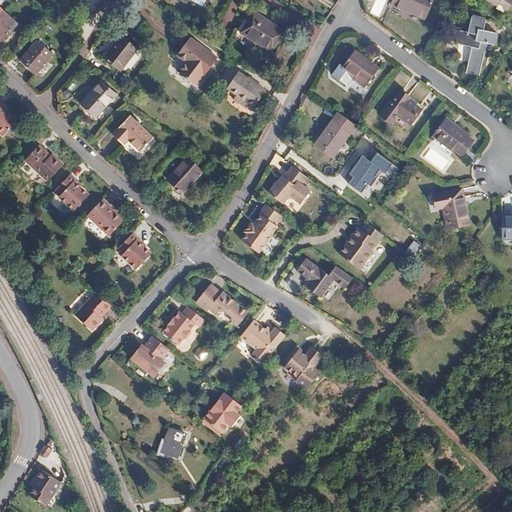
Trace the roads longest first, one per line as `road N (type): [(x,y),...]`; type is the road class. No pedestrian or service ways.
road 1 (residential): [(128,511),(83,374),(199,250)]
road 2 (residential): [(199,250),(342,11)]
road 3 (track): [(511,503),(340,334)]
road 4 (residential): [(499,164),(508,135),(342,11)]
road 5 (residential): [(199,250),(39,107)]
road 6 (residential): [(340,334),(199,250)]
road 7 (residential): [(0,493),(28,445),(30,424),(0,357)]
road 8 (residential): [(116,0),(39,107)]
